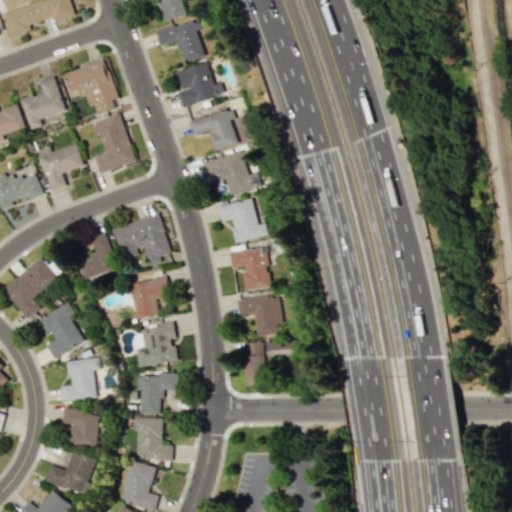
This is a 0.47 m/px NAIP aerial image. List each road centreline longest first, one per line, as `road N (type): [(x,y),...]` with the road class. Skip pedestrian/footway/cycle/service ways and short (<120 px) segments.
road 1 (residential): [(112,0),(203,258),(216,410)]
road 2 (motorway): [(422,367),(361,101),(323,0)]
road 3 (motorway): [(272,0),(320,149),(369,367)]
road 4 (residential): [(216,410),(511,405)]
road 5 (residential): [(177,178),(65,219),(0,262)]
road 6 (residential): [(0,327),(33,378),(38,417),(26,462),(0,496)]
road 7 (residential): [(121,22),(0,66)]
